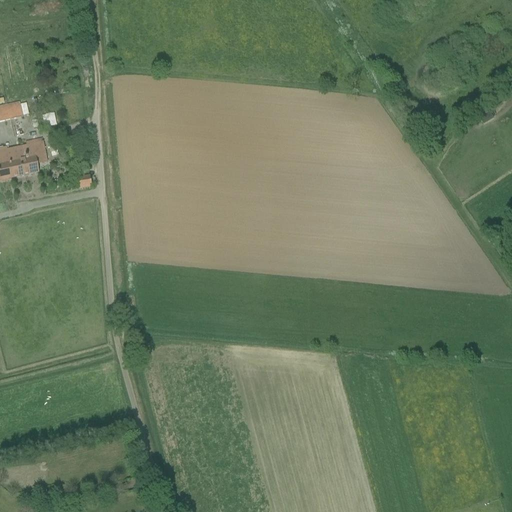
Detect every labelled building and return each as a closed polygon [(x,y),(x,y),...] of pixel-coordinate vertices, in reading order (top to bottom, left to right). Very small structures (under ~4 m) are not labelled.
[(7,58),(13,84),(26,81),(20,55),(7,58)] [(19,102),(7,105),(10,120),(23,118),(19,102)] [(0,106),(0,122),(10,120),(7,105),(0,106)] [(54,114),(42,117),(45,129),(57,126),(54,114)] [(35,160),(46,158),(43,143),(17,149),(20,163),(8,165),(11,179),(38,174),(35,160)] [(20,163),(17,149),(7,151),(6,149),(0,150),(0,181),(11,179),(8,165),(20,163)] [(91,187),(90,178),(78,179),(79,189),(91,187)]
